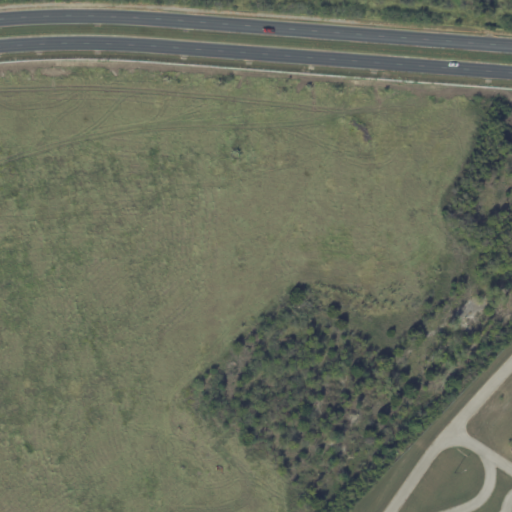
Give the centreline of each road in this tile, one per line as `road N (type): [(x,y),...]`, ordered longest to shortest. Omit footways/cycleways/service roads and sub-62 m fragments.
road 1 (secondary): [(0,46),(114,42),(511,72)]
road 2 (secondary): [(511,43),(150,15),(0,20)]
